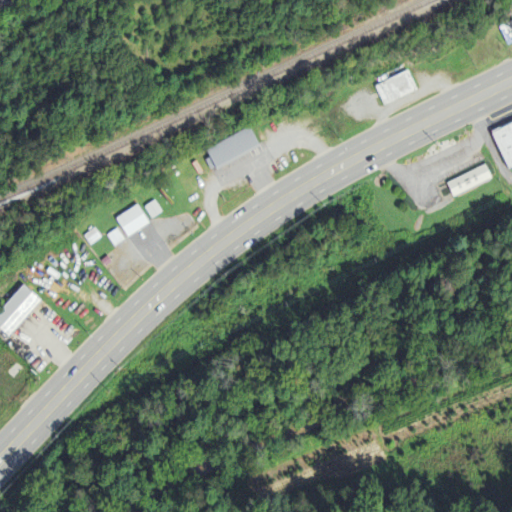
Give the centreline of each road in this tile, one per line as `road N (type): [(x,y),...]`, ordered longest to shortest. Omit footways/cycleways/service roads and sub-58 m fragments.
road 1 (primary): [(0,460),(100,356),(257,218),(314,180),(511,83)]
road 2 (track): [(511,492),(384,479),(273,499),(224,489),(511,366)]
